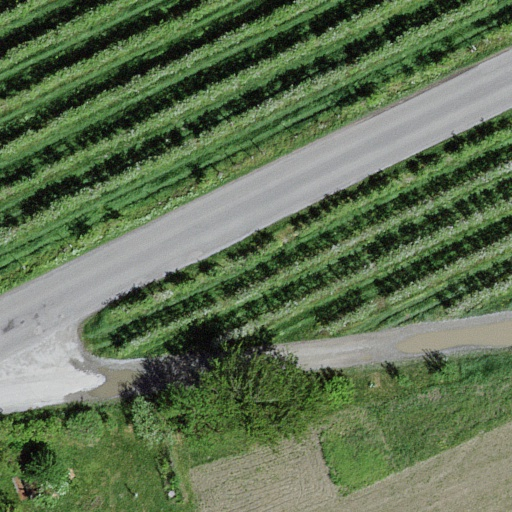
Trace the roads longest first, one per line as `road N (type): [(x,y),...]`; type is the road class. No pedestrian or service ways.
road 1 (unclassified): [(0,329),(511,80)]
road 2 (track): [(0,351),(32,366),(142,375),(511,329)]
